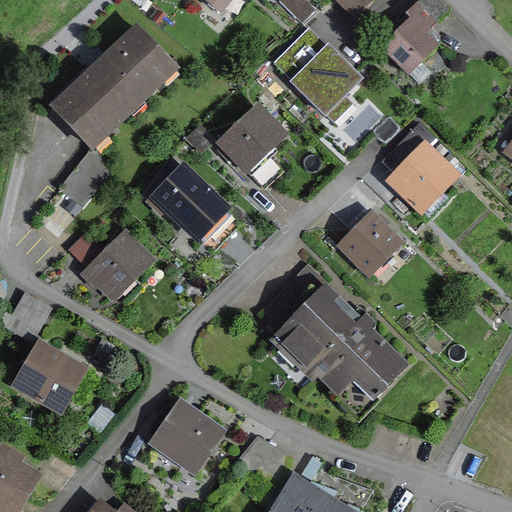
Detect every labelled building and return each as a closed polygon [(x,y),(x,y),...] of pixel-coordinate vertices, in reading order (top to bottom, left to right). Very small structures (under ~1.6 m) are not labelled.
[(281,0),(281,1),(302,22),(314,10),(303,0),(281,0)] [(371,0),(336,0),(354,17),(371,0)] [(382,49),(409,75),(438,45),(427,34),(437,23),(418,4),(407,15),(412,19),(382,49)] [(92,148),(175,69),(137,29),(54,108),(92,148)] [(325,115),(361,80),(328,48),(315,61),(308,54),(296,66),(303,73),(293,83),(325,115)] [(266,90),(256,101),(271,115),(281,105),(266,90)] [(264,152),(282,135),(259,110),(222,145),(264,189),(283,172),(264,152)] [(200,126),(187,138),(201,153),(214,141),(200,126)] [(511,160),(511,142),(503,153),(511,160)] [(423,216),(460,178),(424,143),(387,181),(423,216)] [(115,167),(92,148),(59,189),(82,208),(115,167)] [(196,237),(224,208),(176,162),(164,175),(171,182),(152,202),(161,211),(165,207),(196,237)] [(372,281),(406,246),(371,212),(337,247),(372,281)] [(114,295),(149,260),(125,237),(124,238),(118,232),(108,241),(114,248),(89,272),(101,284),(103,283),(114,295)] [(89,240),(70,260),(80,270),(99,250),(89,240)] [(364,417),(416,367),(333,282),(281,333),(364,417)] [(7,313),(1,324),(32,342),(48,313),(24,299),(13,316),(7,313)] [(78,399),(90,380),(80,374),(82,372),(40,348),(25,372),(20,369),(13,381),(60,409),(69,394),(78,399)] [(182,409),(158,442),(193,467),(217,433),(182,409)] [(0,504),(12,511),(17,511),(37,478),(16,465),(20,459),(2,448),(0,452),(0,504)] [(47,452),(40,465),(65,480),(72,467),(47,452)] [(309,511),(321,493),(294,477),(272,511),(309,511)] [(321,493),(309,511),(343,511),(346,509),(321,493)]
